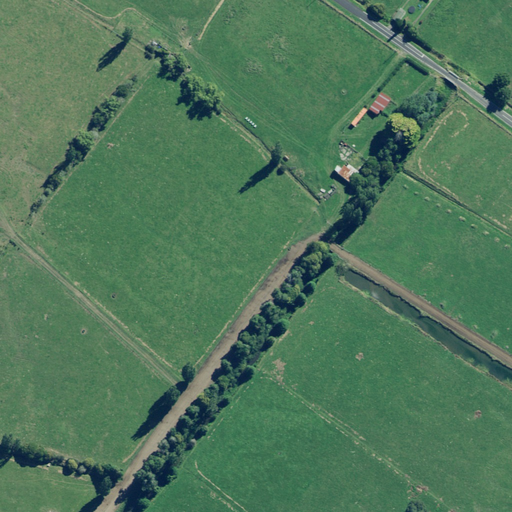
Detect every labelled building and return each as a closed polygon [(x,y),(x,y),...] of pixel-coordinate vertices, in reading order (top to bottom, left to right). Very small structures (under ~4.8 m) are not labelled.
[(404,15),(399,10),(391,21),(397,25),(404,15)] [(167,53),(162,49),(158,55),(163,59),(167,53)] [(388,99),(380,94),(368,111),(376,116),(388,99)] [(366,111),(363,109),(350,124),(354,127),(366,111)] [(358,173),(345,164),(340,170),(336,167),(332,171),(349,184),(358,173)]
